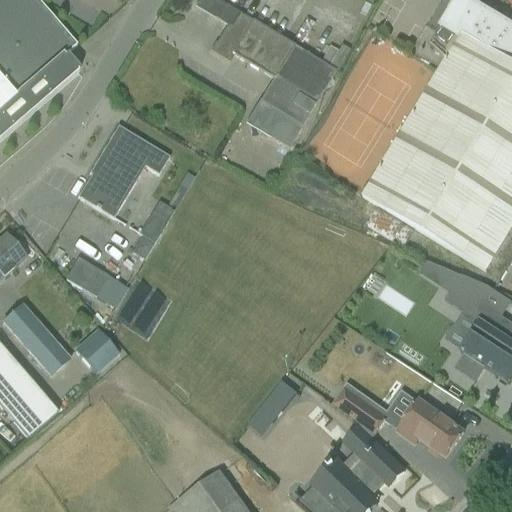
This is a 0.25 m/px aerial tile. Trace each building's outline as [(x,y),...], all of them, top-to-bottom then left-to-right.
[(0,0),(0,144),(77,77),(63,60),(67,56),(75,49),(32,0),(0,0)] [(258,135),(288,153),(335,75),(210,0),(201,0),(195,11),(226,29),(211,55),(210,53),(209,55),(222,62),(228,67),(233,59),(272,83),(253,115),(258,135)] [(511,29),(463,0),(458,0),(456,3),(453,2),(448,10),(451,12),(430,48),(445,61),(362,200),(485,275),(511,230),(511,29)] [(347,74),(353,56),(335,50),(329,67),(347,74)] [(169,161),(134,140),(117,130),(88,178),(92,180),(78,202),(112,223),(144,171),(158,179),(169,161)] [(141,240),(154,247),(167,226),(152,216),(138,238),(141,240)] [(0,243),(0,283),(25,262),(18,255),(5,239),(0,243)] [(141,240),(131,256),(144,264),(154,247),(141,240)] [(77,262),(64,283),(95,302),(108,280),(77,262)] [(511,335),(511,327),(478,306),(489,291),(460,279),(444,304),(479,327),(460,356),(464,358),(455,372),(475,385),(484,371),(508,387),(511,381),(511,346),(507,343),(511,335)] [(2,327),(28,358),(48,381),(68,364),(48,340),(21,310),(2,327)] [(99,333),(75,354),(95,378),(119,358),(99,333)] [(0,412),(26,444),(57,417),(0,351),(0,412)] [(272,426),(295,398),(296,397),(281,385),(258,414),(259,415),(272,426)] [(344,391),(331,408),(374,439),(386,422),(344,391)] [(399,429),(395,434),(415,449),(419,443),(445,462),(465,436),(418,402),(399,429)] [(318,488),(305,501),(315,511),(316,511),(329,501),(339,511),(371,511),(377,507),(373,503),(389,488),(393,493),(408,479),(383,451),(381,453),(380,454),(355,477),(342,463),(316,487),(318,488)] [(245,511),(220,475),(168,511),(245,511)]
